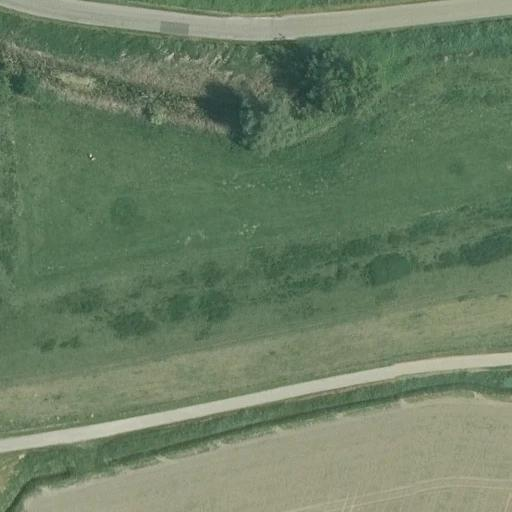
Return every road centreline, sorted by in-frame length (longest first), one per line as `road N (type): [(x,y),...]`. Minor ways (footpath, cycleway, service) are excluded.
road 1 (unclassified): [(0,443),(409,368),(511,359)]
road 2 (unclassified): [(511,8),(255,35),(4,0)]
